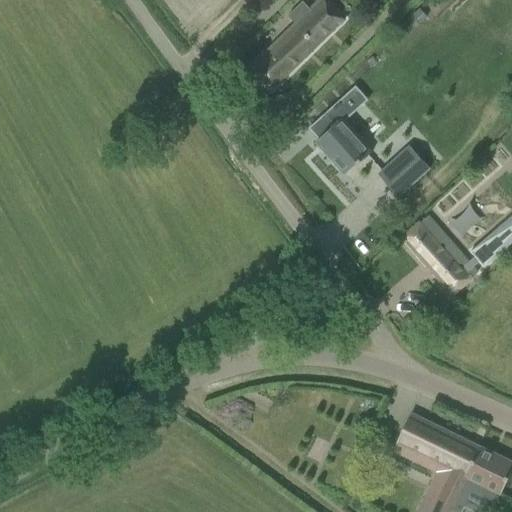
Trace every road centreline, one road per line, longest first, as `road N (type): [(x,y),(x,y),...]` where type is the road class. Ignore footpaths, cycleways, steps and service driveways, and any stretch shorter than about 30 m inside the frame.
road 1 (unclassified): [(314,257),(125,0)]
road 2 (unclassified): [(0,488),(241,361)]
road 3 (unclassified): [(241,361),(389,363)]
road 4 (unclassified): [(511,412),(389,363)]
road 5 (unclassified): [(389,363),(314,257)]
road 6 (unclassified): [(241,361),(314,257)]
